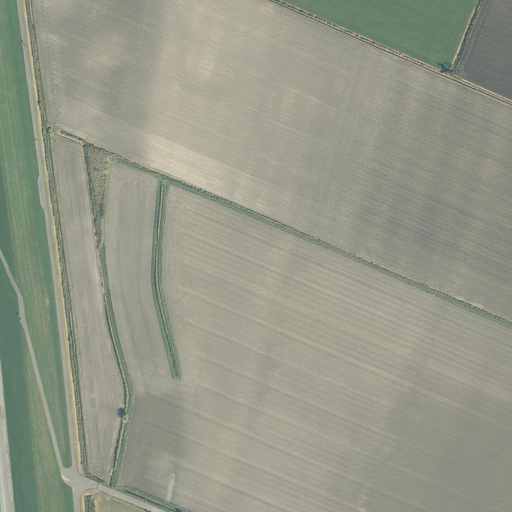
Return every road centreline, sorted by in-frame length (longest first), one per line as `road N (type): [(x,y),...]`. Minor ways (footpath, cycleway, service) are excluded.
road 1 (track): [(79,511),(19,0)]
road 2 (track): [(0,254),(34,335),(62,476),(75,477)]
